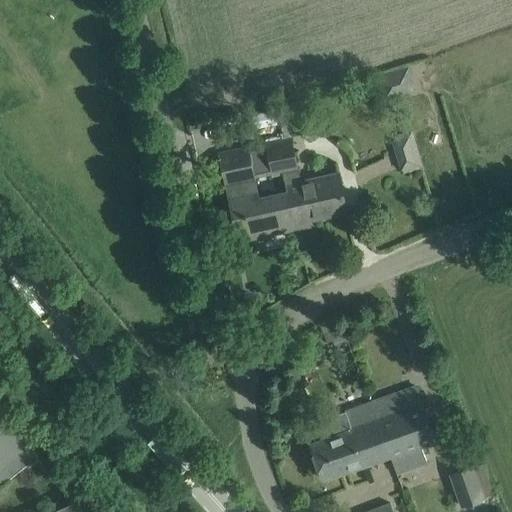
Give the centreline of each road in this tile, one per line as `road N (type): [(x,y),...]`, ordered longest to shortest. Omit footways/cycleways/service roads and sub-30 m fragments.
road 1 (unclassified): [(254,350),(209,299),(132,0)]
road 2 (primary): [(227,511),(0,248)]
road 3 (unclassified): [(254,350),(304,305),(511,219)]
road 4 (unclassified): [(282,511),(251,441),(245,395),(254,350)]
